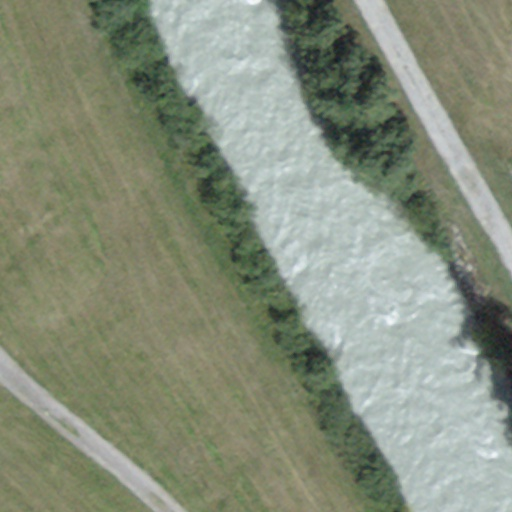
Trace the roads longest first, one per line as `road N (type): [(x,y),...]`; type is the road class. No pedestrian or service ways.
road 1 (track): [(511,259),(369,0)]
road 2 (track): [(0,363),(168,511)]
